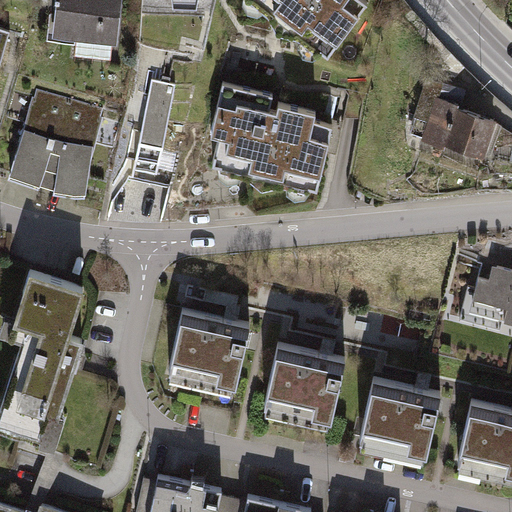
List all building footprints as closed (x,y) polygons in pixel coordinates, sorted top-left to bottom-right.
[(119,0),(60,0),(57,26),(81,29),(78,55),(113,59),(119,0)] [(262,0),(289,20),(331,51),(369,0),(368,0),(262,0)] [(153,77),(134,168),(158,173),(176,82),(153,77)] [(273,95),(225,83),(214,132),(221,134),(215,161),(318,185),(334,122),(317,118),(319,112),(281,103),(280,109),(270,106),(273,95)] [(105,107),(37,87),(11,172),(80,192),(105,107)] [(439,103),(429,132),(483,151),(494,123),(439,103)] [(511,266),(497,263),(494,275),(481,271),(477,288),(469,285),(461,317),(501,328),(505,315),(511,317),(511,266)] [(85,286),(32,269),(16,319),(29,323),(0,412),(0,419),(43,434),(50,411),(58,413),(83,339),(69,334),(85,286)] [(250,322),(182,307),(169,367),(237,382),(250,322)] [(345,356),(278,340),(264,401),(332,416),(345,356)] [(442,391),(372,375),(358,434),(429,450),(442,391)] [(511,407),(472,399),(459,459),(511,470),(511,407)] [(183,511),(190,480),(158,473),(149,511),(183,511)] [(216,511),(222,487),(190,480),(183,511),(216,511)] [(277,511),(280,500),(249,493),(244,511),(277,511)] [(311,511),(313,507),(280,500),(277,511),(311,511)] [(29,511),(0,502),(0,511),(71,511),(41,503),(37,511),(29,511)]
